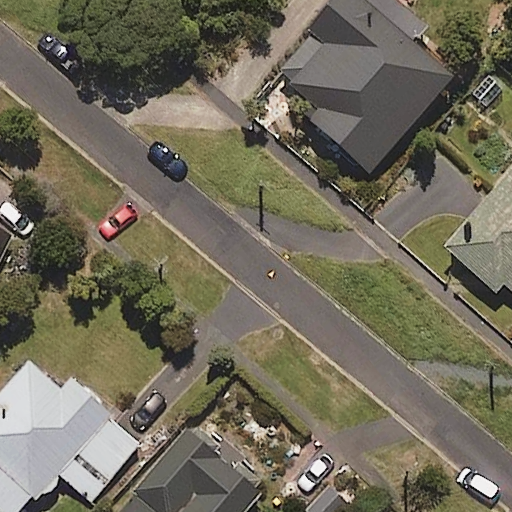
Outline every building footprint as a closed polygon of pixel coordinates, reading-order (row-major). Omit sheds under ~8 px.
[(424,26),(393,0),(328,0),(307,24),(313,30),(266,86),(368,173),(450,76),(410,43),(424,26)] [(511,166),(442,247),(511,307),(511,166)] [(0,258),(33,198),(0,179),(0,258)] [(56,389),(23,360),(0,386),(0,511),(20,511),(56,472),(88,501),(140,442),(67,377),(56,389)] [(242,511),(262,490),(186,425),(112,511),(113,511),(242,511)] [(339,511),(347,505),(325,484),(302,509),(304,511),(339,511)]
